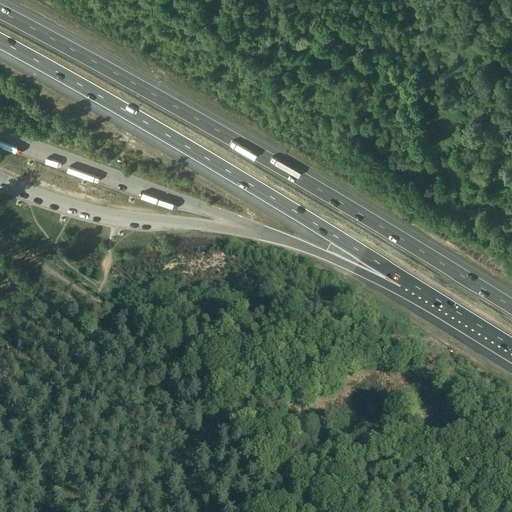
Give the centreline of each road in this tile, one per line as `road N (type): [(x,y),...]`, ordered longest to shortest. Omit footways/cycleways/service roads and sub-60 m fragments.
road 1 (motorway): [(511,307),(0,10)]
road 2 (motorway): [(0,41),(407,281)]
road 3 (track): [(300,511),(117,315),(0,428)]
road 4 (track): [(511,452),(409,429),(385,433),(324,459),(255,511)]
road 5 (motorway): [(260,231),(407,281)]
road 6 (track): [(0,235),(117,315)]
road 7 (motorway): [(407,281),(511,346)]
